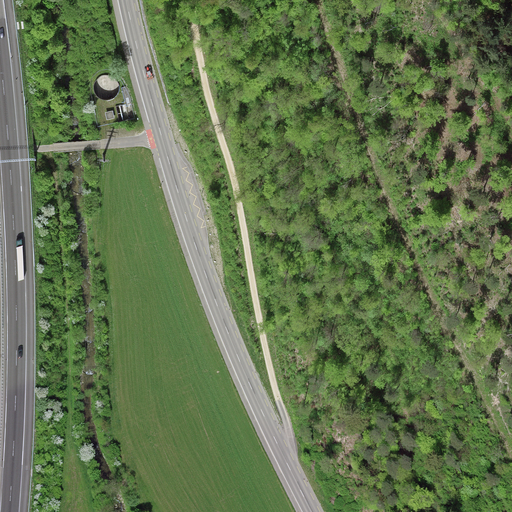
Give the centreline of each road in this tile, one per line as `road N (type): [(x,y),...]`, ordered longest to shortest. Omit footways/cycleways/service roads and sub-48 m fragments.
road 1 (secondary): [(126,0),(194,243),(253,394),(312,511)]
road 2 (motorway): [(10,511),(16,283),(0,53)]
road 3 (track): [(192,0),(210,114),(235,187),(287,423),(277,442)]
